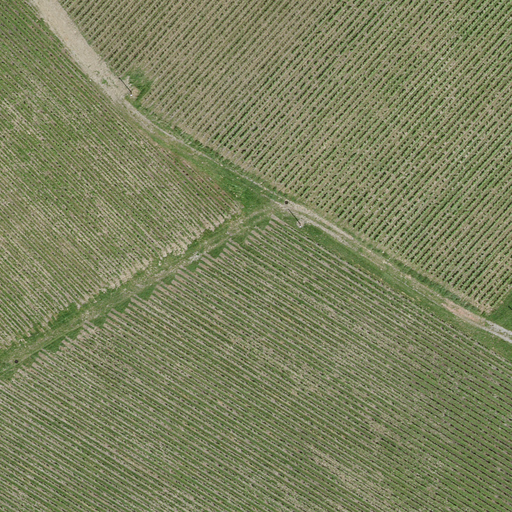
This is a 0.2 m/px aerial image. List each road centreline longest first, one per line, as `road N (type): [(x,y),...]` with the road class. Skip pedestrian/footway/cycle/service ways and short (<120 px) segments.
road 1 (track): [(0,368),(290,202)]
road 2 (track): [(290,202),(149,122),(121,99),(43,0)]
road 3 (track): [(511,337),(290,202)]
